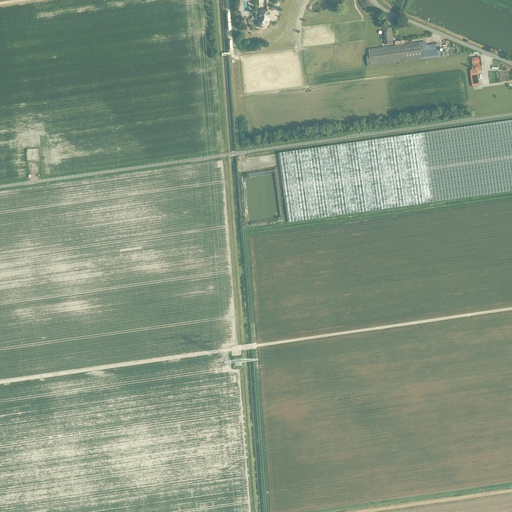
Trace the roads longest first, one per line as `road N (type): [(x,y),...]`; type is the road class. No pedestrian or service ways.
road 1 (unclassified): [(0,187),(511,114)]
road 2 (unclassified): [(511,64),(378,6)]
